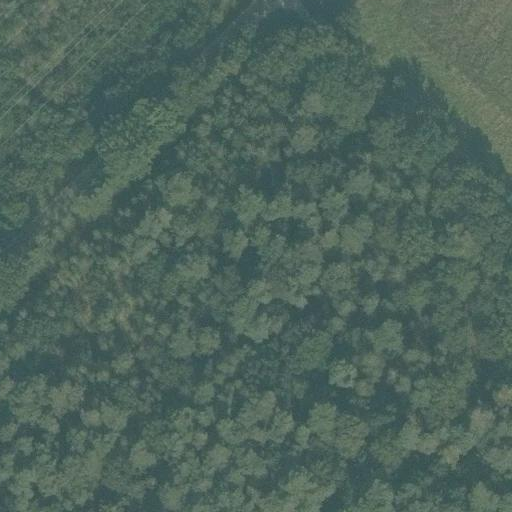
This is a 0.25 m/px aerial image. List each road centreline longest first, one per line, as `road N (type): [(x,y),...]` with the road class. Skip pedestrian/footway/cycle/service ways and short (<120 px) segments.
road 1 (unclassified): [(0,263),(271,0)]
road 2 (track): [(511,212),(288,0)]
